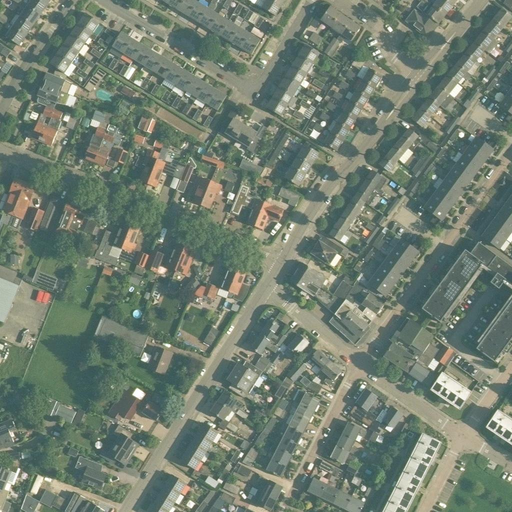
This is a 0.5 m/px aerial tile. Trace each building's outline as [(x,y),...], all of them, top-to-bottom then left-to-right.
[(31,0),(27,6),(40,15),(48,5),(40,0),(31,0)] [(178,11),(184,0),(169,0),(167,4),(178,11)] [(197,3),(192,0),(184,0),(178,11),(188,17),(197,3)] [(233,0),(231,0),(226,0),(222,7),(227,10),(233,0)] [(282,6),(272,0),(256,0),(254,4),(275,17),(282,6)] [(438,25),(445,15),(433,6),(434,5),(427,0),(420,0),(420,1),(428,6),(420,16),(414,11),(413,12),(434,29),(437,25),(438,25)] [(437,0),(434,5),(433,6),(445,15),(453,5),(446,0),(437,0)] [(199,23),(209,30),(218,16),(213,13),(217,7),(215,6),(217,3),(212,1),(207,9),(199,23)] [(188,17),(199,23),(207,9),(197,3),(188,17)] [(238,4),(233,13),(237,16),(243,7),(238,4)] [(33,26),(40,15),(27,6),(20,16),(33,26)] [(320,21),(330,28),(340,14),(329,7),(320,21)] [(253,13),(249,10),(243,20),(248,23),(253,13)] [(492,21),(502,29),(511,18),(501,10),(492,21)] [(426,38),(434,29),(413,12),(405,22),(426,38)] [(85,14),(78,24),(92,34),(99,24),(85,14)] [(350,21),(340,14),(330,28),(340,35),(350,21)] [(10,21),(3,16),(2,19),(0,18),(0,17),(0,22),(6,27),(10,21)] [(26,36),(33,26),(20,16),(13,27),(26,36)] [(228,22),(218,16),(209,30),(220,36),(228,22)] [(258,29),(264,19),(260,17),(254,26),(258,29)] [(340,35),(337,40),(340,42),(341,43),(345,38),(351,42),(360,28),(350,21),(340,35)] [(492,21),(483,32),(498,43),(494,39),(502,29),(492,21)] [(230,43),(239,28),(228,22),(220,36),(230,43)] [(78,24),(71,34),(85,44),(89,38),(94,41),(97,37),(92,34),(78,24)] [(26,36),(13,27),(6,37),(19,46),(26,36)] [(107,28),(106,29),(104,33),(113,39),(116,35),(107,28)] [(249,35),(239,28),(230,43),(241,49),(249,35)] [(474,43),(484,51),(489,55),(498,43),(483,32),(474,43)] [(112,47),(123,54),(132,39),(121,33),(112,47)] [(71,34),(64,44),(78,54),(85,44),(71,34)] [(249,35),(241,49),(251,55),(260,41),(249,35)] [(312,42),(318,46),(323,39),(317,35),(312,42)] [(334,38),(329,45),(332,47),(331,48),(334,50),(340,42),(337,40),(334,38)] [(106,49),(109,45),(100,39),(97,43),(106,49)] [(132,39),(123,54),(133,60),(142,46),(132,39)] [(474,43),(465,54),(475,62),(484,51),(474,43)] [(64,44),(57,54),(71,64),(78,54),(64,44)] [(305,45),(298,56),(313,64),(319,54),(305,45)] [(332,47),(329,45),(324,53),(330,57),(334,50),(331,48),(332,47)] [(133,60),(144,66),(153,52),(142,46),(133,60)] [(0,53),(6,58),(10,52),(4,48),(0,53)] [(99,59),(102,55),(93,49),(90,53),(99,59)] [(153,52),(144,66),(154,73),(163,58),(153,52)] [(71,64),(57,54),(50,65),(64,74),(71,64)] [(466,73),(475,62),(465,54),(456,65),(466,73)] [(298,56),(292,66),(306,75),(313,64),(298,56)] [(366,74),(362,80),(375,88),(381,77),(369,70),(366,68),(363,66),(365,62),(356,56),(351,65),(366,74)] [(154,73),(165,79),(173,65),(163,58),(154,73)] [(327,58),(324,63),(334,68),(337,64),(327,58)] [(95,65),(90,62),(86,59),(83,63),(91,69),(95,65)] [(114,59),(108,68),(113,71),(118,61),(114,59)] [(123,77),(129,68),(124,65),(118,74),(123,77)] [(173,65),(165,79),(175,86),(184,71),(173,65)] [(456,65),(447,76),(457,84),(466,73),(456,65)] [(300,85),(306,75),(292,66),(286,76),(300,85)] [(487,73),(491,76),(495,71),(491,68),(487,73)] [(84,80),(88,75),(79,69),(76,73),(84,80)] [(94,87),(95,89),(106,74),(99,69),(94,76),(94,75),(84,88),(90,92),(94,87)] [(328,80),(330,75),(321,70),(318,74),(328,80)] [(129,81),(134,83),(139,74),(135,71),(129,81)] [(175,86),(186,92),(194,77),(184,71),(175,86)] [(354,82),(357,77),(349,72),(346,77),(354,82)] [(491,76),(487,73),(483,79),(487,82),(491,76)] [(46,74),(41,85),(67,96),(72,84),(46,74)] [(286,76),(279,87),(293,96),(300,85),(286,76)] [(447,76),(438,87),(448,95),(449,95),(451,96),(453,93),(452,91),(457,84),(447,76)] [(194,77),(186,92),(192,96),(190,99),(194,102),(196,98),(205,84),(194,77)] [(144,90),(150,80),(145,78),(140,87),(144,90)] [(369,98),(375,88),(362,80),(356,91),(369,98)] [(322,91),(324,86),(315,81),(312,85),(322,91)] [(348,93),(351,87),(342,82),(339,87),(348,93)] [(160,87),(156,84),(150,93),(155,96),(160,87)] [(196,98),(206,105),(215,90),(205,84),(196,98)] [(69,98),(67,96),(41,85),(37,97),(55,104),(65,106),(69,98)] [(123,87),(120,91),(130,98),(133,93),(123,87)] [(279,87),(273,97),(287,106),(293,96),(279,87)] [(429,98),(439,106),(448,95),(438,87),(429,98)] [(215,90),(206,105),(217,111),(226,97),(215,90)] [(471,95),(475,98),(479,93),(475,90),(471,95)] [(161,100),(165,102),(171,93),(166,91),(161,100)] [(315,101),(318,97),(308,91),(306,96),(315,101)] [(356,91),(349,101),(362,109),(369,98),(356,91)] [(341,103),(344,98),(336,93),(333,98),(341,103)] [(475,98),(471,95),(467,101),(471,104),(475,98)] [(176,109),(181,100),(177,97),(171,106),(176,109)] [(287,106),(273,97),(266,108),(280,117),(287,106)] [(511,123),(511,101),(507,97),(500,106),(510,113),(505,120),(511,125),(511,123)] [(429,98),(420,109),(430,117),(439,106),(429,98)] [(356,119),(362,109),(349,101),(343,112),(356,119)] [(309,112),(312,107),(302,102),(299,106),(309,112)] [(181,112),(186,115),(192,106),(187,103),(181,112)] [(335,114),(338,109),(329,103),(326,108),(335,114)] [(41,143),(54,110),(46,106),(43,115),(41,114),(38,122),(31,139),(41,143)] [(421,128),(430,117),(420,109),(411,120),(421,128)] [(54,110),(41,143),(51,146),(58,130),(61,122),(59,121),(63,113),(54,110)] [(197,122),(202,112),(198,110),(192,119),(197,122)] [(104,122),(106,115),(95,111),(93,118),(104,122)] [(303,122),(305,118),(296,112),(293,117),(303,122)] [(343,112),(337,122),(349,130),(356,119),(343,112)] [(328,124),(331,119),(323,114),(320,119),(328,124)] [(136,129),(146,132),(150,118),(140,115),(136,129)] [(452,121),(456,124),(461,118),(456,115),(452,121)] [(203,125),(207,128),(213,119),(208,116),(203,125)] [(64,126),(72,129),(76,120),(68,117),(64,126)] [(225,134),(237,140),(245,127),(233,120),(232,122),(226,118),(218,133),(224,136),(225,134)] [(452,121),(446,129),(450,132),(456,124),(452,121)] [(343,141),(349,130),(337,122),(330,133),(343,141)] [(99,124),(94,136),(93,136),(84,159),(94,163),(108,127),(99,124)] [(322,135),(325,130),(316,124),(313,130),(322,135)] [(440,146),(445,139),(450,132),(446,129),(442,126),(439,131),(443,134),(436,143),(440,146)] [(108,127),(94,163),(104,167),(113,143),(112,142),(117,129),(108,127)] [(257,134),(245,127),(237,140),(248,147),(246,150),(252,153),(261,139),(256,136),(257,134)] [(409,130),(399,141),(408,149),(408,148),(411,151),(420,141),(417,138),(417,137),(409,130)] [(343,141),(330,133),(324,143),(336,151),(343,141)] [(285,134),(279,145),(283,147),(289,136),(285,134)] [(134,135),(133,141),(141,143),(142,138),(134,135)] [(476,138),(470,147),(486,159),(497,144),(491,139),(486,146),(476,138)] [(161,149),(163,144),(155,141),(153,147),(161,149)] [(399,141),(389,154),(398,161),(408,149),(399,141)] [(425,146),(432,152),(434,153),(438,148),(429,141),(425,146)] [(276,158),(283,147),(279,145),(272,156),(276,158)] [(304,145),(297,156),(311,165),(318,154),(304,145)] [(486,159),(470,147),(463,156),(480,168),(486,159)] [(127,154),(119,150),(114,162),(123,166),(127,154)] [(223,162),(211,158),(213,154),(204,151),(200,162),(220,169),(223,162)] [(388,173),(398,161),(389,154),(379,165),(388,173)] [(148,185),(157,160),(146,156),(142,165),(145,166),(139,181),(148,185)] [(276,158),(272,156),(266,166),(270,169),(276,158)] [(305,175),(311,165),(297,156),(291,167),(305,175)] [(463,156),(457,165),(473,177),(480,168),(463,156)] [(167,164),(157,160),(148,185),(155,188),(161,173),(164,174),(167,164)] [(259,176),(263,169),(243,160),(239,168),(259,176)] [(180,181),(186,166),(178,163),(172,178),(180,181)] [(420,165),(415,171),(419,174),(424,168),(420,165)] [(473,177),(457,165),(451,174),(467,185),(473,177)] [(193,169),(186,166),(180,181),(187,184),(193,169)] [(305,175),(291,167),(284,178),(298,186),(305,175)] [(411,181),(393,169),(388,177),(405,189),(411,181)] [(373,191),(377,194),(377,193),(381,196),(384,192),(375,187),(382,178),(372,171),(363,184),(373,191)] [(460,194),(467,185),(451,174),(444,182),(460,194)] [(201,206),(210,182),(197,176),(190,195),(195,197),(193,203),(201,206)] [(0,222),(8,226),(9,223),(25,183),(15,179),(8,196),(5,203),(7,204),(0,221),(0,222)] [(234,184),(228,181),(224,191),(231,193),(234,184)] [(221,186),(210,182),(201,206),(209,209),(215,194),(217,195),(221,186)] [(460,194),(444,182),(438,191),(454,203),(460,194)] [(35,187),(25,183),(9,223),(8,226),(17,230),(22,219),(21,218),(27,203),(28,204),(35,187)] [(363,184),(354,197),(364,204),(365,203),(369,206),(377,194),(373,191),(363,184)] [(231,211),(239,214),(241,209),(251,213),(246,224),(255,227),(264,203),(253,199),(246,195),(249,188),(242,185),(235,200),(231,211)] [(438,191),(431,199),(447,211),(454,203),(438,191)] [(354,197),(346,210),(356,216),(364,204),(354,197)] [(396,197),(391,203),(395,206),(400,200),(396,197)] [(436,227),(447,211),(431,199),(424,208),(434,216),(430,222),(436,227)] [(61,217),(59,221),(58,223),(60,224),(68,227),(72,219),(78,204),(68,200),(61,217)] [(264,203),(255,227),(263,230),(269,215),(280,220),(284,208),(265,201),(264,203)] [(511,205),(508,202),(502,211),(511,218),(511,205)] [(87,208),(78,204),(72,219),(68,227),(65,236),(73,239),(79,224),(81,225),(87,208)] [(26,227),(36,231),(43,212),(33,208),(26,227)] [(346,210),(337,223),(347,229),(356,216),(346,210)] [(511,232),(511,231),(511,218),(502,211),(495,220),(511,232)] [(382,215),(381,215),(376,223),(381,226),(386,219),(382,215)] [(495,220),(489,228),(505,240),(511,232),(495,220)] [(115,266),(118,257),(131,225),(123,222),(118,235),(106,231),(98,251),(97,250),(94,258),(115,266)] [(82,235),(90,238),(95,226),(87,223),(82,235)] [(347,229),(337,223),(329,236),(338,242),(347,229)] [(65,236),(68,227),(60,224),(56,233),(65,237),(65,236)] [(139,229),(131,225),(118,257),(145,268),(149,258),(133,251),(136,245),(133,244),(139,229)] [(371,231),(375,234),(379,229),(375,226),(371,231)] [(498,249),(505,240),(489,228),(482,237),(498,249)] [(375,234),(371,231),(367,237),(371,240),(375,234)] [(394,250),(411,261),(422,246),(416,241),(411,248),(401,240),(394,250)] [(343,250),(342,249),(329,241),(326,246),(319,242),(316,247),(314,245),(310,252),(312,253),(311,254),(329,265),(336,254),(339,256),(343,250)] [(164,267),(175,271),(178,262),(184,247),(176,243),(170,259),(168,258),(164,267)] [(511,292),(511,300),(478,347),(476,350),(494,364),(511,339),(511,267),(478,243),(470,254),(465,251),(421,310),(440,324),(480,269),(494,279),(490,284),(499,290),(502,285),(511,292)] [(192,250),(184,247),(178,262),(175,271),(186,275),(194,254),(191,252),(192,250)] [(149,258),(145,268),(155,272),(162,255),(152,250),(149,258)] [(388,258),(404,270),(411,261),(394,250),(388,258)] [(382,267),(398,279),(404,270),(388,258),(382,267)] [(297,273),(320,288),(326,279),(302,264),(297,273)] [(226,297),(228,292),(238,268),(230,265),(224,280),(221,279),(218,288),(219,289),(217,293),(226,297)] [(398,279),(382,267),(375,276),(391,288),(398,279)] [(246,271),(238,268),(228,292),(236,295),(234,299),(239,301),(245,296),(249,287),(241,284),(246,271)] [(131,273),(127,282),(138,286),(141,277),(131,273)] [(315,297),(335,316),(344,302),(342,301),(333,296),(320,288),(297,273),(291,282),(315,297)] [(391,288),(375,276),(368,285),(385,297),(391,288)] [(191,291),(199,282),(193,277),(185,285),(191,291)] [(0,322),(4,324),(19,286),(0,278),(0,322)] [(181,284),(171,281),(168,288),(178,292),(181,284)] [(342,301),(344,298),(352,287),(342,281),(333,296),(342,301)] [(352,287),(344,298),(373,320),(384,305),(366,292),(368,289),(357,281),(352,287)] [(210,298),(214,287),(207,284),(203,295),(210,298)] [(344,298),(342,301),(344,302),(335,316),(330,320),(354,342),(358,337),(368,327),(373,320),(344,298)] [(317,302),(310,310),(325,323),(332,315),(317,302)] [(140,357),(149,335),(102,316),(93,338),(140,357)] [(279,348),(282,344),(286,338),(286,339),(293,332),(288,327),(280,335),(279,334),(277,338),(273,335),(279,327),(269,321),(260,335),(279,348)] [(409,375),(429,344),(434,337),(410,321),(401,334),(396,331),(389,342),(393,344),(384,357),(409,375)] [(202,341),(209,345),(217,332),(210,327),(202,341)] [(265,347),(275,354),(279,348),(260,335),(251,349),(260,355),(261,354),(262,354),(265,351),(264,350),(265,347)] [(287,348),(282,344),(279,348),(275,354),(271,361),(277,365),(284,354),(289,358),(293,354),(297,357),(309,344),(299,335),(287,348)] [(409,375),(419,381),(428,367),(425,366),(436,349),(429,344),(409,375)] [(456,354),(445,346),(434,361),(446,369),(456,354)] [(163,375),(172,354),(156,348),(148,368),(163,375)] [(314,365),(321,371),(330,362),(317,351),(304,365),(304,366),(306,367),(310,370),(314,365)] [(262,356),(258,361),(267,366),(270,361),(262,356)] [(293,382),(306,367),(304,366),(304,365),(300,362),(287,376),(293,382)] [(330,362),(321,371),(328,377),(323,383),(329,387),(342,373),(330,362)] [(233,368),(231,371),(254,386),(262,373),(249,364),(245,369),(238,364),(235,369),(233,368)] [(434,372),(428,367),(419,381),(428,387),(435,376),(432,374),(434,372)] [(248,394),(254,386),(231,371),(228,375),(230,376),(227,381),(234,386),(231,391),(243,399),(246,398),(251,402),(253,398),(248,394)] [(431,390),(459,409),(469,394),(441,375),(431,390)] [(306,388),(318,394),(322,387),(312,382),(306,388)] [(149,402),(147,405),(123,390),(108,413),(118,420),(121,415),(130,420),(137,409),(142,412),(142,413),(155,421),(161,411),(149,402)] [(365,416),(368,412),(367,411),(376,398),(366,390),(349,414),(361,422),(365,416)] [(299,391),(293,402),(314,413),(320,402),(306,394),(299,391)] [(242,405),(237,401),(225,393),(218,403),(234,414),(236,416),(236,415),(239,412),(243,405),(242,405)] [(45,414),(78,427),(84,411),(50,399),(45,414)] [(297,410),(294,416),(308,424),(314,413),(293,402),(291,406),(297,410)] [(228,423),(234,414),(218,403),(211,413),(224,422),(225,420),(228,423)] [(282,412),(277,408),(273,414),(279,417),(282,412)] [(375,433),(379,435),(380,436),(388,425),(393,429),(403,416),(392,408),(381,424),(375,420),(368,430),(373,432),(375,433)] [(511,422),(497,413),(492,420),(487,427),(511,444),(511,422)] [(294,416),(288,427),(303,435),(308,424),(294,416)] [(265,428),(270,431),(271,431),(277,420),(272,418),(264,428),(265,428)] [(0,424),(0,448),(6,446),(6,448),(14,445),(9,431),(15,429),(12,420),(0,424)] [(239,428),(230,422),(227,427),(236,433),(239,428)] [(343,435),(355,441),(358,435),(364,438),(366,433),(360,430),(361,429),(349,423),(343,435)] [(204,424),(198,434),(212,442),(218,433),(204,424)] [(277,435),(283,438),(297,446),(303,435),(288,427),(282,424),(277,435)] [(119,439),(115,445),(132,456),(138,446),(126,438),(129,433),(119,426),(113,435),(119,439)] [(258,438),(262,441),(270,431),(265,428),(258,438)] [(375,443),(379,435),(375,433),(373,432),(369,440),(375,443)] [(198,434),(192,443),(206,452),(212,442),(198,434)] [(337,447),(349,453),(353,455),(359,458),(361,452),(355,449),(355,447),(352,446),(355,441),(343,435),(337,447)] [(385,511),(405,511),(440,444),(424,436),(385,511)] [(262,441),(258,438),(257,438),(254,445),(259,447),(262,441)] [(283,438),(277,449),(291,457),(297,446),(283,438)] [(125,466),(132,456),(115,445),(109,441),(99,457),(110,464),(113,458),(125,466)] [(192,443),(186,453),(200,461),(206,452),(192,443)] [(274,455),(271,460),(286,467),(291,457),(277,449),(271,447),(268,453),(274,455)] [(349,453),(337,447),(331,459),(343,465),(349,453)] [(252,459),(254,455),(249,451),(243,461),(252,466),(255,461),(252,459)] [(6,462),(20,459),(19,452),(5,454),(6,462)] [(200,461),(186,453),(180,462),(194,471),(200,461)] [(356,463),(359,458),(353,455),(350,460),(356,463)] [(81,483),(100,491),(106,476),(102,475),(103,467),(99,465),(81,458),(76,469),(85,473),(81,483)] [(286,467),(271,460),(266,471),(280,478),(286,467)] [(335,468),(335,467),(322,461),(318,468),(331,474),(335,468)] [(19,469),(18,469),(6,464),(4,470),(0,468),(0,480),(6,483),(13,486),(19,469)] [(241,465),(237,472),(248,478),(252,471),(241,465)] [(335,468),(331,474),(336,477),(340,470),(335,467),(335,468)] [(354,477),(359,480),(362,474),(357,471),(354,477)] [(488,486),(492,475),(478,471),(475,482),(488,486)] [(214,489),(218,483),(207,476),(204,482),(214,489)] [(171,477),(165,486),(180,495),(185,486),(171,477)] [(267,486),(263,493),(276,500),(282,488),(269,482),(269,481),(262,477),(259,483),(267,486)] [(320,498),(326,485),(328,480),(321,477),(318,482),(313,479),(307,492),(320,498)] [(356,486),(359,480),(354,477),(351,483),(356,486)] [(0,499),(5,502),(9,492),(4,490),(6,483),(0,480),(0,499)] [(237,496),(240,488),(227,481),(223,489),(237,496)] [(320,498),(332,504),(339,492),(326,485),(320,498)] [(364,496),(371,499),(377,488),(370,485),(364,496)] [(165,486),(159,495),(174,504),(180,495),(165,486)] [(224,492),(223,495),(220,500),(232,506),(236,498),(224,492)] [(332,504),(345,511),(351,498),(339,492),(332,504)] [(270,511),(276,500),(263,493),(260,499),(252,496),(250,500),(257,504),(257,505),(270,511)] [(57,496),(52,506),(63,511),(76,511),(80,507),(83,508),(87,502),(84,501),(84,500),(74,495),(72,494),(67,502),(57,496)] [(21,510),(24,511),(34,511),(40,502),(26,495),(21,510)] [(159,495),(154,505),(165,511),(168,511),(174,504),(159,495)] [(351,498),(345,511),(347,511),(360,511),(364,504),(351,498)] [(104,511),(87,502),(83,508),(82,509),(80,511),(104,511)]
